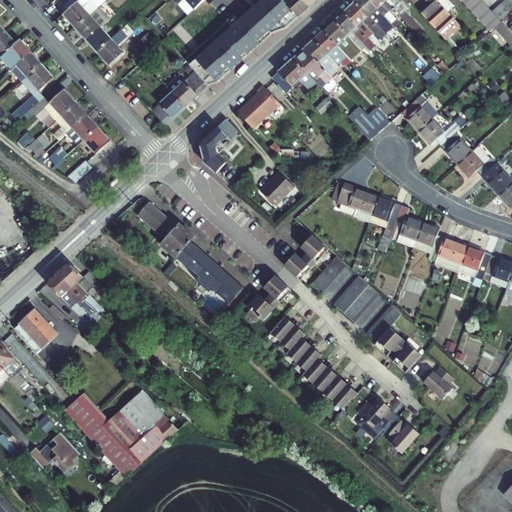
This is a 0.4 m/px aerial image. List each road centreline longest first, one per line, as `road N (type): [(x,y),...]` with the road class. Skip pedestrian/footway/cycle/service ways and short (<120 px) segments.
road 1 (secondary): [(335,0),(162,157)]
road 2 (secondary): [(162,157),(0,307)]
road 3 (residential): [(162,157),(14,0)]
road 4 (residential): [(419,410),(360,361),(274,268)]
road 5 (residential): [(162,157),(274,268)]
road 6 (residential): [(511,229),(427,192),(390,152)]
